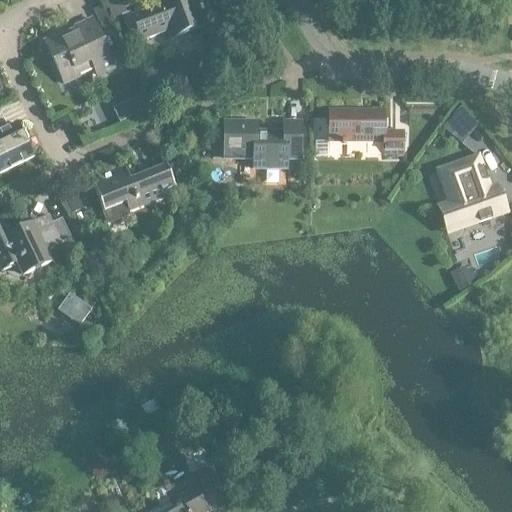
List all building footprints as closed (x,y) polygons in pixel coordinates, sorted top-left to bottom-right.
[(155,0),(159,7),(130,18),(139,42),(168,31),(172,41),(205,28),(202,19),(204,19),(202,13),(200,13),(194,0),(155,0)] [(92,21),(44,43),(64,85),(80,78),(78,74),(93,67),(97,77),(115,69),(111,60),(99,35),(92,21)] [(108,31),(99,35),(111,60),(120,56),(108,31)] [(402,158),(403,134),(384,134),(384,113),(329,112),(328,145),(341,145),(341,147),(346,147),(346,145),(383,145),(383,158),(402,158)] [(225,124),(224,160),(255,160),(254,169),(269,169),(269,170),(274,170),(274,169),(285,170),(285,160),(299,160),(299,125),(285,124),(285,134),(256,134),(256,124),(225,124)] [(0,176),(34,160),(17,125),(0,132),(0,176)] [(436,173),(448,205),(438,208),(448,235),(457,231),(505,215),(495,188),(489,191),(477,158),(436,173)] [(166,168),(151,173),(142,177),(131,182),(126,171),(91,184),(101,209),(123,201),(129,215),(177,196),(166,168)] [(78,198),(67,202),(72,214),(82,210),(78,198)] [(0,271),(1,273),(20,264),(26,277),(52,264),(46,252),(61,245),(61,244),(71,240),(61,221),(52,225),(48,217),(28,227),(24,218),(4,227),(2,223),(0,224),(0,271)] [(470,271),(452,280),(459,293),(477,284),(470,271)] [(211,467),(197,472),(204,494),(219,489),(211,467)] [(210,511),(200,493),(174,507),(169,511),(210,511)]
